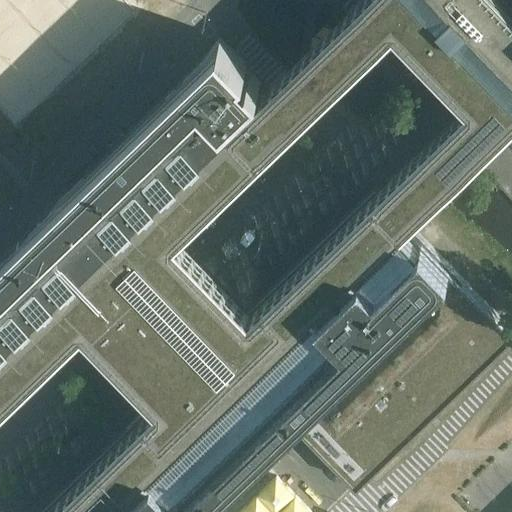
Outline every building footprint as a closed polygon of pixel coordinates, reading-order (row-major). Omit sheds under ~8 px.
[(266,136),(393,17),(386,11),(375,0),(362,0),(243,114),(246,117),(247,117),(266,136)] [(396,21),(428,53),(440,66),(455,81),(456,80),(471,96),(499,126),(500,127),(502,125),(504,123),(511,115),(511,0),(375,0),(386,11),(393,17),(396,21)] [(0,345),(243,114),(235,106),(260,83),(258,81),(250,72),(249,74),(246,71),(243,68),(247,64),(220,37),(217,42),(212,49),(206,57),(202,62),(202,63),(200,66),(195,69),(58,202),(40,227),(29,237),(0,265),(0,345)] [(407,219),(500,127),(499,126),(499,125),(496,122),(488,114),(481,107),(476,101),(471,96),(376,190),(378,192),(405,220),(407,219)] [(192,259),(194,257),(173,235),(169,231),(266,136),(247,117),(246,117),(243,114),(0,345),(0,393),(81,315),(82,315),(86,319),(85,319),(89,323),(103,338),(117,352),(155,392),(156,391),(161,396),(54,499),(50,503),(43,509),(40,511),(104,511),(405,220),(378,192),(376,190),(375,189),(373,191),(371,193),(247,313),(246,312),(244,309),(242,307),(243,307),(201,263),(198,265),(198,264),(198,263),(197,262),(197,261),(196,260),(194,259),(192,259)] [(405,220),(104,511),(208,511),(282,442),(297,427),(300,424),(357,483),(365,475),(424,418),(427,415),(430,412),(511,333),(511,331),(409,224),(407,222),(405,220)] [(277,476),(239,511),(311,511),(310,510),(300,500),(293,492),(283,482),(277,476)]
